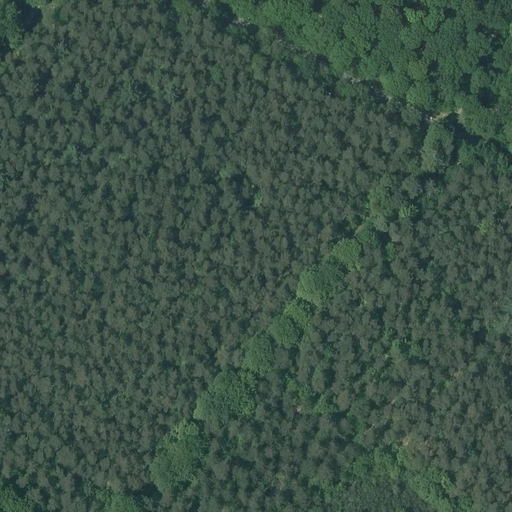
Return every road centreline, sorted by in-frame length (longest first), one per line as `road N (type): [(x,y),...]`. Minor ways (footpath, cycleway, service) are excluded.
road 1 (unknown): [(511,100),(452,163),(403,244),(339,281),(157,511)]
road 2 (track): [(429,122),(118,511)]
road 3 (tertiary): [(511,165),(203,0)]
